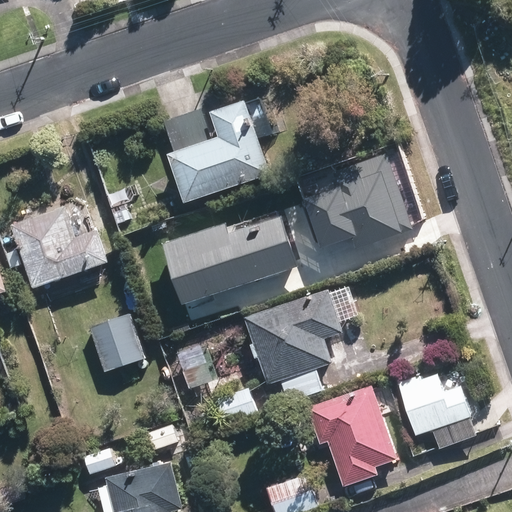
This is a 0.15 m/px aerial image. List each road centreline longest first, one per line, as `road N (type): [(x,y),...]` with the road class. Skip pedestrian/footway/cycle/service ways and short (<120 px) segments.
road 1 (residential): [(0,111),(332,0)]
road 2 (residential): [(412,0),(511,292)]
